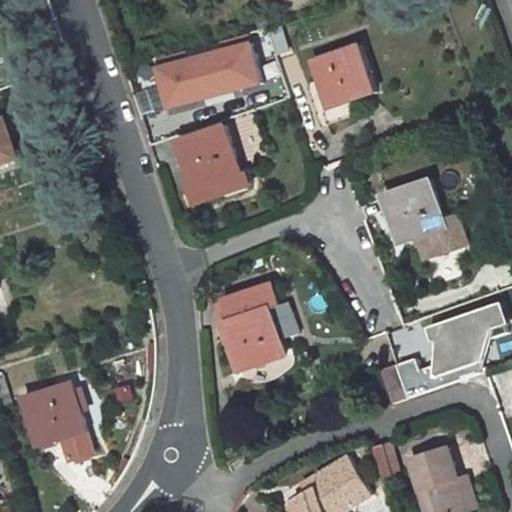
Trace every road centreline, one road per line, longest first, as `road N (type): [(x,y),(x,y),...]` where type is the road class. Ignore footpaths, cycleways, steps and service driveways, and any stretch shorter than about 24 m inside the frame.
road 1 (residential): [(203,485),(454,396),(485,406),(511,483)]
road 2 (residential): [(80,0),(171,268)]
road 3 (residential): [(171,268),(276,230),(327,233),(376,311)]
road 4 (residential): [(171,268),(182,340),(182,414),(172,454)]
